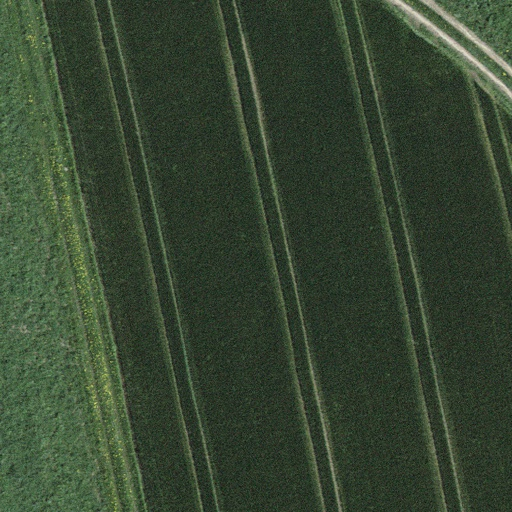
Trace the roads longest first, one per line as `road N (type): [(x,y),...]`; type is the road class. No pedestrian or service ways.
road 1 (track): [(126,511),(100,349),(12,0)]
road 2 (track): [(511,95),(401,0)]
